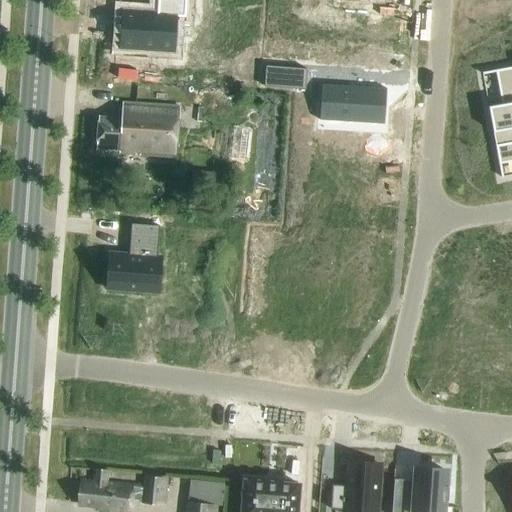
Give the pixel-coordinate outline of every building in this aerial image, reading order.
[(123,10),(120,52),(176,56),(178,18),(186,19),(187,0),(159,0),(158,12),(123,10)] [(222,0),(221,22),(256,24),(257,0),(222,0)] [(329,5),(327,35),(345,37),(344,58),(387,60),(389,30),(371,29),(372,8),(329,5)] [(502,106),(488,108),(495,147),(503,145),(501,132),(511,130),(511,68),(496,72),(497,73),(502,106)] [(225,85),(224,89),(238,90),(238,86),(239,80),(225,79),(225,85)] [(321,89),(321,125),(388,127),(388,91),(321,89)] [(177,159),(181,109),(124,105),(123,120),(99,118),(96,151),(121,152),(120,155),(177,159)] [(511,143),(503,145),(495,147),(499,165),(500,165),(511,162),(511,143)] [(332,145),(329,182),(335,182),(342,182),(381,185),(381,175),(382,161),(357,159),(358,147),(332,145)] [(199,173),(197,189),(223,191),(224,175),(199,173)] [(342,182),(340,206),(379,209),(380,190),(381,185),(342,182)] [(332,240),(328,302),(372,306),(376,243),(332,240)] [(110,253),(107,289),(158,292),(161,257),(110,253)] [(440,341),(435,389),(467,393),(472,344),(440,341)] [(332,486),(330,510),(353,511),(376,511),(380,466),(348,464),(346,488),(332,486)] [(394,481),(392,511),(443,511),(444,502),(448,502),(449,488),(445,488),(446,472),(415,470),(414,482),(394,481)] [(164,507),(167,480),(146,478),(145,490),(106,485),(108,473),(96,472),(95,484),(81,482),(78,506),(97,508),(96,511),(130,511),(132,502),(142,503),(142,505),(164,507)] [(189,500),(222,503),(224,483),(192,480),(189,500)] [(244,481),(241,511),(297,511),(299,486),(244,481)] [(187,500),(186,511),(217,511),(218,503),(187,500)]
